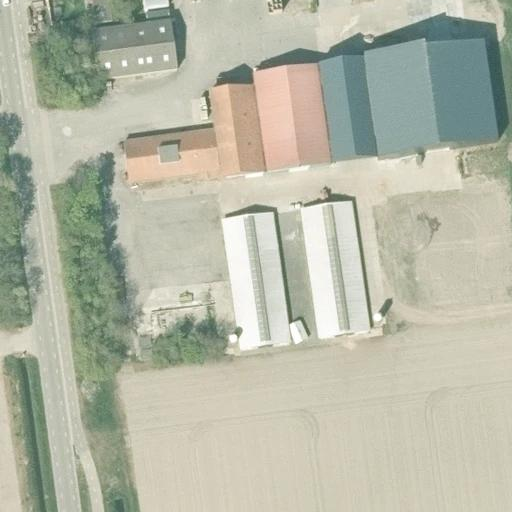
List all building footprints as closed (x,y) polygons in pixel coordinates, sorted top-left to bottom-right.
[(108,0),(91,0),(95,26),(112,24),(108,0)] [(170,23),(91,35),(98,82),(178,70),(170,23)] [(423,52),(363,61),(377,161),(496,144),(483,44),(423,52)] [(213,133),(124,145),(129,186),(197,177),(198,183),(221,180),(222,183),(264,178),(327,168),(314,68),(251,77),(252,89),(208,95),(213,133)] [(349,205),(301,212),(319,341),(367,335),(349,205)] [(270,216),(223,222),(241,352),(289,345),(270,216)]
